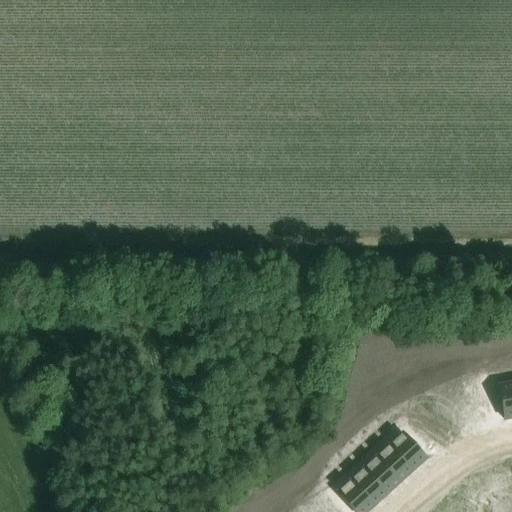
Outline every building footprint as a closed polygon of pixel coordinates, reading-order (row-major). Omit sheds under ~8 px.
[(511,424),(511,387),(497,392),(506,426),(511,424)] [(387,417),(381,422),(389,431),(395,425),(387,417)] [(403,434),(389,446),(413,473),(426,460),(403,434)] [(366,435),(361,440),(369,449),(374,444),(366,435)] [(361,440),(355,445),(363,454),(369,449),(361,440)] [(413,473),(389,446),(377,458),(400,484),(413,473)] [(341,458),(335,463),(343,472),(349,466),(341,458)] [(400,484),(377,458),(364,469),(388,495),(400,484)] [(335,463),(329,468),(337,477),(343,472),(335,463)] [(388,495),(364,469),(351,481),(375,507),(388,495)] [(369,511),(375,507),(351,481),(338,493),(355,511),(369,511)]
